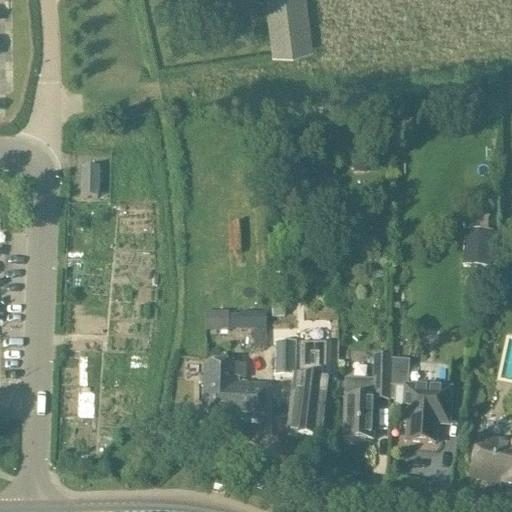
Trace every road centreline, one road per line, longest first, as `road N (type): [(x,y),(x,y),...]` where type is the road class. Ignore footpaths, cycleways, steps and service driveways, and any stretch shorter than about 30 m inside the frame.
road 1 (unclassified): [(32,511),(44,159)]
road 2 (secondary): [(225,511),(172,503),(46,511)]
road 3 (unclassified): [(44,159),(45,0)]
